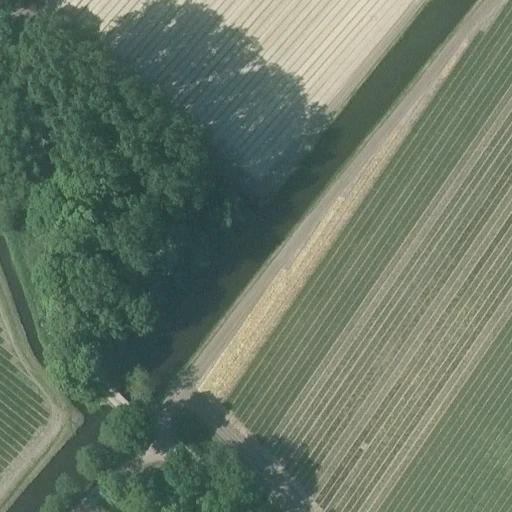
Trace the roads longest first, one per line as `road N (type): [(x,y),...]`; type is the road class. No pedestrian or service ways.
road 1 (track): [(86,511),(155,435),(195,372),(493,0)]
road 2 (track): [(0,30),(14,52),(51,188),(62,320),(103,384),(234,511)]
